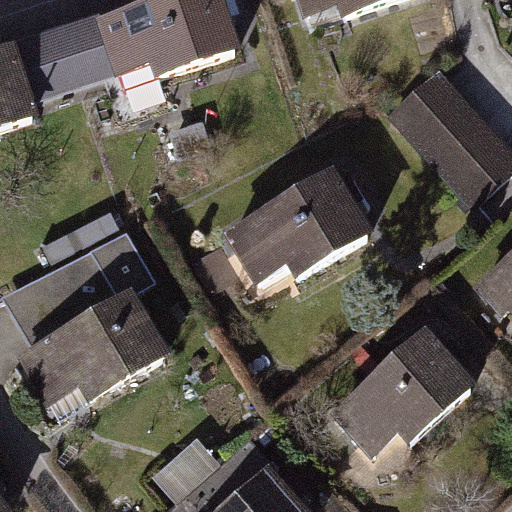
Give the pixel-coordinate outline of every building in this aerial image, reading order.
[(223,0),(197,0),(100,33),(126,107),(246,67),(223,0)] [(435,0),(297,0),(312,44),(437,3),(435,0)] [(23,43),(34,106),(63,101),(52,38),(23,43)] [(14,59),(0,63),(0,142),(37,130),(14,59)] [(511,162),(442,82),(391,126),(476,222),(511,190),(511,162)] [(336,183),(227,247),(257,299),(290,280),(301,298),(377,253),(336,183)] [(511,272),(481,302),(511,335),(511,272)] [(133,304),(19,370),(56,433),(170,368),(133,304)] [(481,401),(431,345),(334,430),(384,486),(481,401)] [(161,476),(174,498),(219,470),(206,448),(161,476)] [(298,511),(271,481),(235,511),(298,511)]
